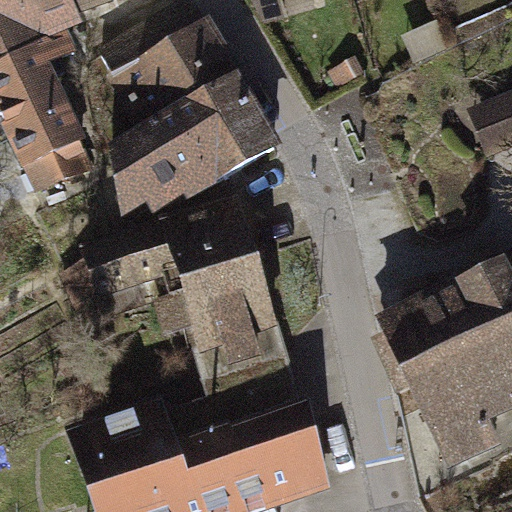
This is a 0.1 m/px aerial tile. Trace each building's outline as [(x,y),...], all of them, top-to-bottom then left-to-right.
[(0,0),(0,79),(75,45),(85,39),(78,14),(71,0),(0,0)] [(71,0),(78,14),(110,0),(71,0)] [(237,82),(193,8),(107,58),(151,131),(237,82)] [(82,63),(75,45),(0,79),(0,110),(43,204),(97,180),(50,77),(82,63)] [(277,148),(237,82),(151,131),(113,154),(127,215),(148,202),(153,211),(184,192),(189,201),(277,148)] [(511,97),(473,112),(488,151),(511,142),(511,97)] [(250,210),(89,262),(111,330),(175,310),(213,409),(175,424),(188,459),(309,415),(250,210)] [(511,348),(511,266),(385,328),(420,392),(511,348)] [(511,348),(420,392),(459,474),(501,454),(484,418),(511,405),(511,348)] [(175,424),(169,408),(75,445),(97,511),(304,511),(336,500),(309,415),(188,459),(175,424)]
